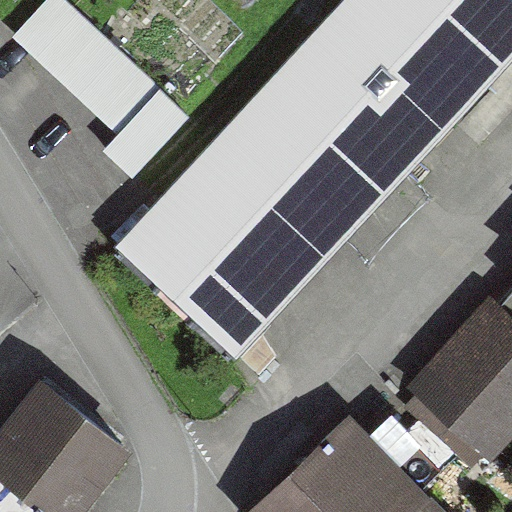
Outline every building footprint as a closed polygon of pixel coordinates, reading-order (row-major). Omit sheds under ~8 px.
[(190,117),(64,0),(49,0),(14,38),(118,135),(103,151),(133,178),(190,117)] [(511,0),(343,0),(114,248),(239,364),(511,69),(511,0)] [(511,287),(500,301),(511,311),(511,287)] [(511,311),(500,301),(492,294),(406,387),(416,395),(404,407),(472,470),(484,456),(490,462),(511,437),(511,311)] [(83,511),(133,451),(42,378),(0,429),(0,474),(47,511),(83,511)] [(370,434),(350,412),(244,511),(411,511),(429,496),(423,490),(445,469),(392,414),(370,434)] [(47,511),(0,474),(0,511),(47,511)] [(450,511),(432,493),(429,496),(411,511),(450,511)]
